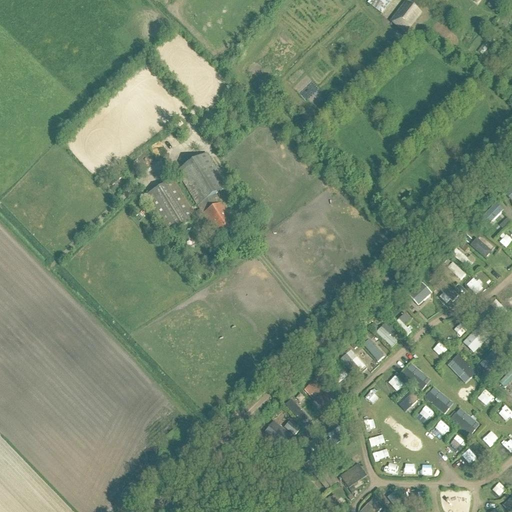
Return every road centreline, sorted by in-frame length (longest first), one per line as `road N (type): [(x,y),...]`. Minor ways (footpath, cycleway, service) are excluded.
road 1 (unclassified): [(219,443),(511,160)]
road 2 (track): [(0,223),(217,445)]
road 3 (track): [(511,460),(485,481),(376,481),(351,511)]
road 4 (track): [(511,426),(488,423),(450,390),(414,338)]
